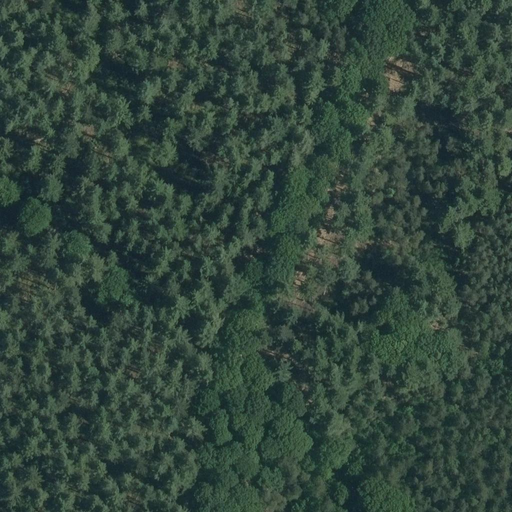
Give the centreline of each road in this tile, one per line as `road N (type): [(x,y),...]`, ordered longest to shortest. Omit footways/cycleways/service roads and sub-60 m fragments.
road 1 (track): [(398,0),(213,365)]
road 2 (track): [(213,365),(0,190)]
road 3 (track): [(367,511),(303,441),(213,365)]
road 4 (track): [(213,365),(184,511)]
